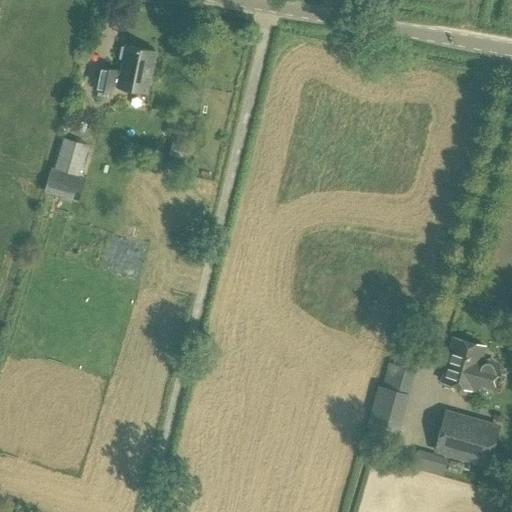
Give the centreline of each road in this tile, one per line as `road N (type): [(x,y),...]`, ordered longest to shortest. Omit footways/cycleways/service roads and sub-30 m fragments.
road 1 (unknown): [(420,441),(511,101)]
road 2 (tertiary): [(511,50),(233,0)]
